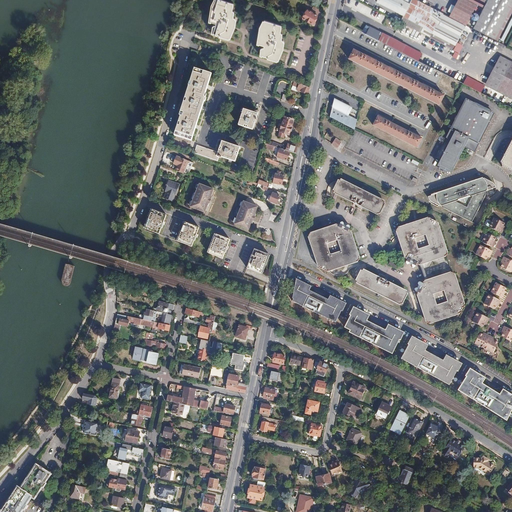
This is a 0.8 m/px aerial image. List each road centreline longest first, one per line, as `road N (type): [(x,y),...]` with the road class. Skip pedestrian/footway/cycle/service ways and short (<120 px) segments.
road 1 (primary): [(316,73),(261,334)]
road 2 (primary): [(267,336),(323,76)]
road 3 (residential): [(126,235),(150,182),(182,43)]
road 4 (residential): [(342,365),(511,459)]
road 5 (residential): [(245,436),(323,448),(342,365)]
road 6 (residential): [(165,378),(136,511)]
